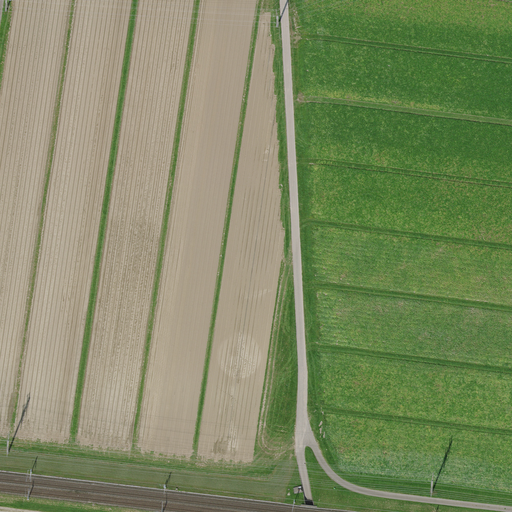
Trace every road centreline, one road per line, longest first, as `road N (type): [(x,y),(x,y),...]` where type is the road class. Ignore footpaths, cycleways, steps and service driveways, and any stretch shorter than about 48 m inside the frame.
road 1 (unclassified): [(313,511),(301,445),(285,0)]
road 2 (track): [(511,511),(353,489),(331,475),(302,419)]
